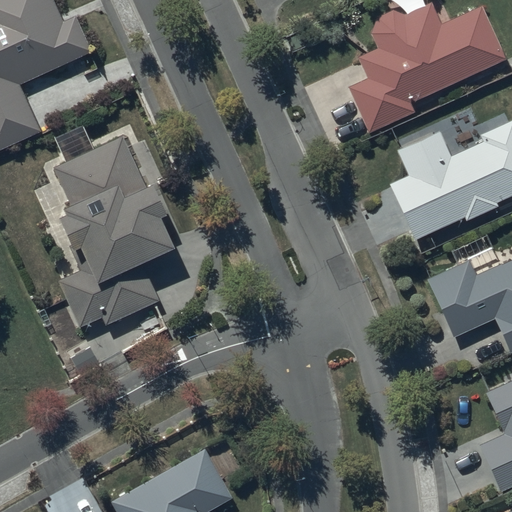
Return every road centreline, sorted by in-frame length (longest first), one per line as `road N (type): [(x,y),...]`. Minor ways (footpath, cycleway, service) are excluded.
road 1 (residential): [(296,331),(148,0)]
road 2 (residential): [(218,0),(357,318)]
road 3 (residential): [(0,465),(183,364),(296,331)]
road 4 (residential): [(357,318),(388,407),(403,511)]
road 5 (residential): [(322,511),(317,425),(296,331)]
